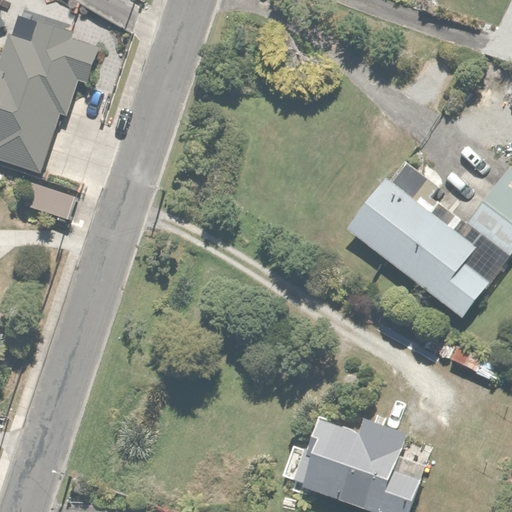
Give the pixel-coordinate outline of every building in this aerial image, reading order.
[(37,17),(29,41),(18,37),(7,33),(0,52),(0,164),(34,176),(57,107),(65,110),(75,79),(96,85),(110,41),(52,22),(37,17)] [(477,247),(450,225),(458,215),(443,202),(436,197),(443,188),(405,158),(389,178),(383,173),(343,225),(457,314),(486,277),(466,261),(477,247)] [(511,165),(463,222),(504,257),(511,248),(511,165)] [(35,180),(25,204),(62,220),(72,196),(35,180)] [(290,439),(277,472),(377,511),(403,511),(431,442),(362,415),(356,429),(316,413),(304,444),(290,439)]
